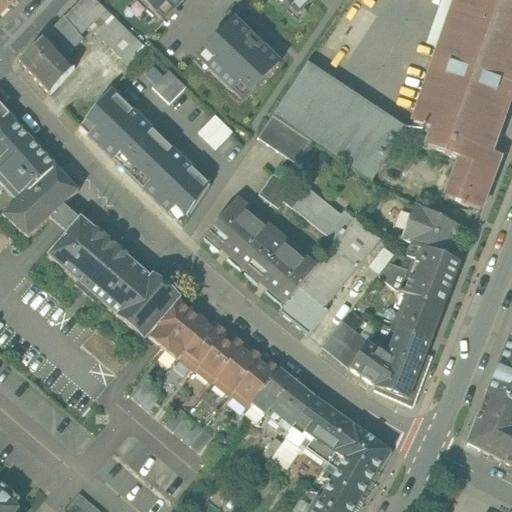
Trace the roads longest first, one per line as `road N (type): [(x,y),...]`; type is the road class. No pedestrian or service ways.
road 1 (residential): [(431,451),(310,371),(209,285),(99,183),(0,75)]
road 2 (residential): [(511,254),(431,451)]
